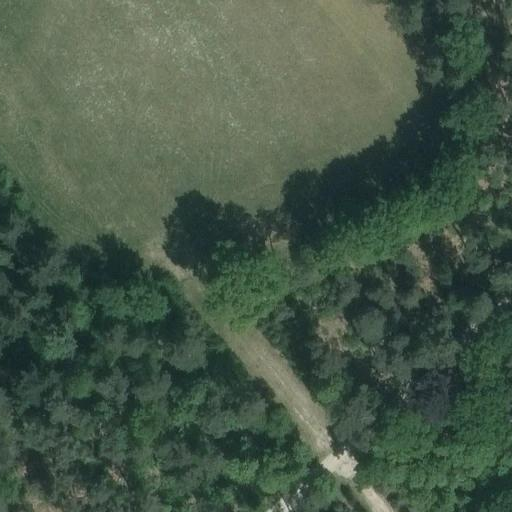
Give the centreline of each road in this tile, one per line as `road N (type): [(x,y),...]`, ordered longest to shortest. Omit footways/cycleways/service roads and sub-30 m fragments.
road 1 (track): [(511,299),(267,511)]
road 2 (track): [(511,282),(405,227)]
